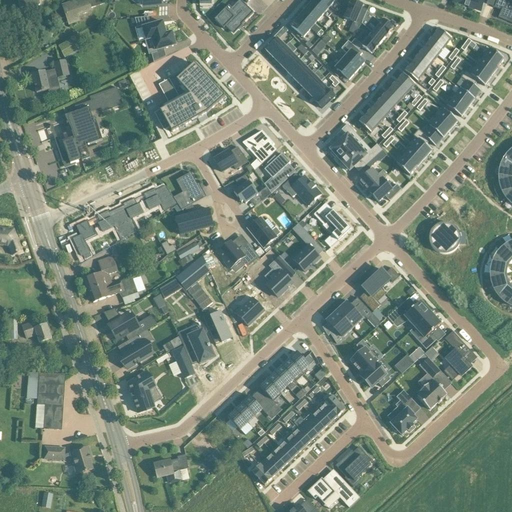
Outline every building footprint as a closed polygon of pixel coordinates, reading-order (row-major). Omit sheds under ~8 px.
[(18,0),(20,8),(41,5),(39,0),(18,0)] [(91,8),(107,2),(106,0),(82,0),(73,3),(72,3),(63,6),(64,9),(55,12),(58,20),(67,17),(69,25),(80,21),(78,15),(92,10),(91,8)] [(217,19),(216,20),(224,28),(223,29),(224,29),(226,27),(226,28),(227,27),(234,33),(238,29),(239,30),(243,26),(242,25),(254,13),(240,0),(232,9),(229,6),(226,9),(225,9),(226,10),(217,19)] [(321,0),(314,0),(311,4),(324,15),(330,7),(321,0)] [(454,0),(453,2),(465,6),(464,7),(465,7),(465,6),(468,7),(468,8),(469,8),(478,11),(480,6),(482,7),(484,0),(454,0)] [(511,12),(505,10),(509,0),(497,0),(494,8),(501,11),(498,18),(511,23),(511,12)] [(348,12),(344,19),(355,24),(363,6),(352,2),(351,3),(351,2),(347,11),(348,12)] [(311,4),(305,12),(317,22),(324,15),(311,4)] [(305,12),(298,19),(311,30),(317,22),(305,12)] [(366,13),(362,24),(373,34),(382,41),(386,37),(386,38),(392,30),(392,29),(393,28),(383,21),(378,28),(370,21),(373,18),(366,13)] [(149,18),(135,19),(137,28),(143,26),(147,41),(152,39),(152,38),(166,35),(163,22),(151,26),(149,18)] [(298,19),(291,27),(304,38),(311,30),(298,19)] [(439,30),(432,38),(445,48),(451,40),(452,40),(439,29),(438,30),(439,30)] [(156,53),(151,54),(154,63),(166,57),(164,49),(176,46),(172,33),(166,35),(152,38),(152,39),(156,53)] [(373,34),(362,47),(372,54),(372,53),(373,54),(379,46),(382,41),(373,34)] [(71,42),(58,49),(61,53),(64,58),(77,50),(75,46),(83,41),(79,35),(70,40),(71,42)] [(270,47),(266,51),(274,59),(285,47),(279,41),(275,37),(268,44),(270,47)] [(328,37),(323,42),(327,46),(332,40),(328,37)] [(445,48),(432,38),(425,47),(438,57),(445,48)] [(322,41),(313,52),(318,57),(327,46),(323,42),(322,41)] [(302,46),(298,50),(305,57),(309,53),(302,46)] [(285,47),(274,59),(281,66),(292,54),(285,47)] [(431,65),(438,57),(425,47),(419,55),(431,65)] [(490,49),(484,58),(498,69),(505,60),(490,49)] [(351,52),(343,60),(357,72),(364,64),(351,52)] [(292,54),(281,66),(288,73),(299,61),(292,54)] [(419,55),(412,64),(424,74),(431,65),(419,55)] [(498,69),(484,58),(477,67),(491,78),(498,69)] [(343,60),(336,69),(349,81),(357,72),(343,60)] [(69,76),(66,61),(54,64),(55,70),(45,73),(45,72),(31,75),(33,83),(34,83),(37,93),(49,90),(50,95),(61,92),(58,79),(69,76)] [(299,61),(288,73),(295,80),(306,69),(299,61)] [(424,74),(412,64),(405,72),(418,83),(418,82),(424,74)] [(161,112),(162,114),(164,117),(166,121),(168,124),(169,128),(172,133),(180,129),(178,126),(183,123),(185,126),(192,122),(191,119),(196,116),(197,119),(207,114),(217,105),(225,98),(219,91),(217,93),(213,89),(215,87),(209,81),(207,83),(203,78),(205,76),(200,70),(197,72),(194,68),(196,66),(195,65),(177,81),(190,95),(161,112)] [(491,78),(477,67),(471,75),(470,76),(478,81),(478,82),(485,87),(491,78)] [(306,69),(295,80),(302,87),(313,75),(311,73),(306,69)] [(313,76),(302,87),(309,94),(320,83),(325,79),(318,71),(313,76)] [(460,90),(475,100),(481,91),(474,86),(478,82),(478,81),(470,76),(471,75),(466,72),(461,78),(466,82),(460,90)] [(403,75),(396,83),(408,94),(415,86),(416,86),(403,74),(403,75)] [(126,80),(118,83),(120,89),(128,86),(126,80)] [(320,83),(309,94),(316,101),(327,90),(320,83)] [(408,94),(396,83),(389,91),(400,102),(408,94)] [(70,127),(72,133),(73,138),(68,139),(64,141),(69,154),(70,157),(73,164),(75,163),(76,165),(77,165),(76,163),(79,162),(79,161),(82,160),(82,162),(84,162),(83,160),(89,158),(86,148),(87,148),(86,144),(100,140),(95,125),(96,124),(94,120),(95,120),(95,118),(93,119),(91,114),(93,114),(92,112),(101,109),(102,109),(101,107),(119,100),(116,90),(117,89),(117,88),(90,97),(91,101),(75,107),(78,114),(67,118),(67,116),(66,116),(68,123),(67,124),(67,125),(69,125),(70,128),(70,127)] [(316,102),(315,102),(322,109),(335,97),(328,90),(327,90),(316,101),(316,102)] [(475,100),(460,90),(454,99),(468,109),(475,100)] [(381,99),(393,110),(400,102),(389,91),(381,99)] [(386,118),(393,110),(381,99),(374,107),(386,118)] [(468,109),(454,99),(447,108),(461,118),(468,109)] [(367,115),(378,126),(386,118),(374,107),(367,115)] [(437,119),(450,131),(458,122),(445,111),(437,119)] [(225,124),(238,118),(236,112),(223,118),(225,124)] [(371,133),(378,126),(367,115),(360,123),(359,122),(359,123),(371,134),(372,134),(371,133)] [(443,139),(450,131),(437,119),(430,127),(443,139)] [(220,122),(208,127),(210,132),(222,126),(220,122)] [(341,141),(330,150),(332,152),(330,153),(335,158),(337,157),(340,161),(357,145),(348,136),(353,131),(347,125),(336,136),(341,141)] [(413,136),(418,141),(419,140),(425,146),(426,146),(429,142),(436,147),(443,139),(430,127),(424,135),(419,130),(413,136)] [(262,132),(244,143),(247,149),(253,145),(260,152),(255,157),(258,160),(251,166),(255,171),(258,168),(277,151),(273,146),(274,145),(262,132)] [(419,140),(418,141),(411,148),(425,160),(432,151),(426,146),(425,146),(419,140)] [(357,145),(340,161),(343,165),(342,166),(347,171),(348,170),(350,172),(354,168),(362,161),(366,166),(372,160),(373,159),(382,151),(377,145),(366,155),(357,145)] [(418,168),(425,160),(411,148),(404,156),(417,168),(418,168)] [(236,171),(249,163),(238,149),(230,154),(229,152),(214,161),(222,174),(233,168),(236,171)] [(272,178),(265,185),(272,194),(296,172),(295,172),(292,174),(286,167),(289,165),(290,163),(282,154),(277,159),(275,157),(267,164),(269,166),(276,174),(272,178)] [(418,168),(417,168),(404,156),(397,165),(410,177),(418,168)] [(366,166),(369,170),(377,163),(373,159),(372,160),(366,166)] [(504,160),(502,164),(511,168),(511,163),(505,159),(504,160)] [(500,171),(500,175),(511,175),(511,168),(502,164),(502,166),(500,171)] [(250,165),(246,168),(250,174),(255,171),(250,165)] [(360,182),(359,184),(363,188),(364,187),(369,192),(383,180),(387,176),(383,171),(378,176),(373,170),(360,181),(360,182)] [(174,198),(173,198),(177,204),(182,211),(207,197),(206,197),(202,199),(198,192),(200,191),(198,186),(191,173),(179,180),(181,179),(187,191),(183,193),(179,195),(181,197),(176,200),(174,198)] [(296,175),(282,187),(288,193),(292,197),(293,197),(293,198),(293,197),(294,197),(297,194),(307,205),(313,199),(315,201),(321,195),(315,188),(316,187),(312,183),(311,184),(305,177),(301,180),(296,175)] [(511,175),(500,175),(499,177),(500,184),(501,188),(501,189),(504,194),(511,187),(511,175)] [(240,188),(234,193),(242,203),(244,202),(246,204),(257,196),(262,202),(272,195),(271,195),(267,188),(258,195),(249,182),(248,182),(244,177),(235,182),(240,188)] [(369,192),(368,192),(378,203),(386,197),(390,201),(389,201),(390,202),(402,190),(397,185),(392,190),(383,180),(369,192)] [(452,206),(478,234),(494,218),(459,182),(427,212),(436,221),(452,206)] [(154,190),(144,195),(147,201),(145,202),(149,211),(161,205),(164,211),(177,204),(173,198),(168,190),(158,195),(156,192),(155,189),(154,189),(154,190)] [(376,229),(343,194),(333,202),(346,216),(351,211),(359,220),(354,224),(367,238),(376,229)] [(126,210),(119,214),(129,236),(138,232),(132,219),(143,214),(139,205),(138,206),(135,200),(124,205),(124,204),(123,204),(124,207),(126,210)] [(327,203),(314,215),(324,227),(329,223),(336,231),(332,235),(325,242),(331,249),(338,242),(348,233),(351,230),(346,224),(334,211),(333,211),(329,215),(323,208),(326,204),(327,204),(327,203)] [(197,213),(182,217),(187,234),(214,227),(212,220),(211,217),(209,209),(201,212),(200,211),(197,212),(197,213)] [(108,212),(98,217),(100,223),(98,224),(102,233),(115,227),(121,241),(129,236),(119,214),(111,217),(110,214),(108,211),(108,212)] [(248,229),(264,249),(268,245),(277,238),(276,237),(280,234),(276,228),(272,232),(261,219),(248,229)] [(81,236),(73,240),(81,257),(83,256),(85,261),(92,257),(85,241),(96,236),(92,227),(91,228),(88,222),(77,227),(77,226),(76,226),(81,236)] [(424,223),(406,238),(412,245),(430,230),(424,223)] [(440,225),(430,234),(434,245),(439,250),(454,250),(458,239),(457,227),(450,223),(440,225)] [(0,246),(10,248),(13,257),(23,253),(15,231),(0,229),(0,246)] [(147,234),(150,239),(155,236),(152,231),(147,234)] [(308,247),(294,261),(305,273),(320,259),(318,256),(311,249),(317,244),(308,234),(302,240),(308,247)] [(477,234),(460,250),(466,256),(482,240),(477,234)] [(167,242),(162,245),(167,256),(176,251),(174,246),(170,248),(167,242)] [(180,262),(200,250),(196,243),(176,255),(180,262)] [(231,243),(218,253),(226,262),(231,269),(240,261),(245,266),(246,268),(259,258),(255,253),(248,244),(240,251),(236,246),(234,247),(232,244),(231,243)] [(498,254),(494,259),(508,266),(510,263),(511,260),(511,254),(506,246),(501,250),(498,254)] [(260,249),(255,253),(259,258),(264,253),(260,249)] [(285,253),(280,257),(285,263),(290,258),(285,253)] [(146,265),(157,264),(157,255),(146,256),(146,265)] [(91,295),(107,289),(107,288),(112,286),(108,275),(118,272),(113,256),(98,262),(102,274),(85,280),(91,295)] [(449,285),(466,269),(453,256),(436,272),(449,285)] [(271,282),(267,286),(278,298),(293,284),(289,281),(286,277),(282,273),(289,266),(285,263),(280,257),(270,267),(272,270),(278,275),(271,282)] [(176,275),(185,290),(212,274),(203,259),(176,275)] [(491,271),(491,277),(506,276),(506,272),(507,269),(508,266),(494,259),(492,265),(491,271)] [(373,277),(372,279),(382,289),(391,281),(393,284),(400,277),(392,268),(385,274),(381,270),(376,275),(375,275),(375,276),(374,277),(373,277)] [(294,298),(289,293),(275,307),(284,317),(321,282),(312,273),(297,286),(302,291),(294,298)] [(506,276),(491,277),(492,283),(494,288),(497,294),(509,286),(507,283),(506,279),(506,276)] [(132,279),(112,286),(107,288),(107,289),(91,295),(93,303),(125,292),(127,298),(138,294),(132,279)] [(366,292),(360,298),(374,312),(381,306),(377,302),(386,294),(382,289),(372,279),(370,280),(370,281),(368,282),(368,283),(362,288),(366,292)] [(175,281),(169,284),(175,294),(182,290),(175,281)] [(459,282),(453,287),(465,305),(472,300),(459,282)] [(255,284),(249,289),(257,299),(264,293),(255,284)] [(509,286),(497,294),(500,298),(511,288),(509,286)] [(511,289),(511,288),(500,298),(503,301),(505,302),(510,306),(511,301),(511,289)] [(236,314),(248,327),(249,327),(248,327),(264,311),(265,312),(265,311),(253,298),(252,298),(253,299),(236,314)] [(340,309),(337,312),(353,329),(363,320),(365,318),(368,321),(373,315),(365,306),(357,313),(353,309),(350,305),(346,301),(339,308),(340,309)] [(328,309),(331,312),(338,306),(335,302),(328,309)] [(404,303),(388,318),(393,324),(403,315),(415,328),(431,313),(421,302),(416,306),(411,311),(404,303)] [(164,306),(160,309),(161,311),(164,315),(168,313),(164,306)] [(330,316),(325,320),(328,323),(333,328),(335,330),(330,335),(336,344),(343,339),(353,329),(337,312),(332,317),(330,316)] [(210,314),(203,317),(216,346),(217,346),(215,343),(221,341),(222,343),(233,339),(221,313),(211,317),(210,314)] [(431,313),(415,328),(423,337),(418,342),(426,350),(437,341),(431,334),(438,327),(441,324),(431,313)] [(118,317),(109,322),(113,328),(111,329),(118,341),(126,336),(129,341),(147,330),(156,325),(151,316),(134,327),(129,319),(122,323),(118,317)] [(6,340),(17,340),(17,320),(6,320),(6,340)] [(35,329),(33,323),(22,326),(26,340),(36,336),(39,343),(52,339),(47,325),(35,329)] [(384,356),(397,342),(380,326),(367,340),(384,356)] [(122,355),(120,355),(123,359),(121,360),(125,366),(126,365),(129,369),(148,358),(142,347),(147,344),(153,340),(147,330),(129,341),(126,343),(130,350),(122,355)] [(185,330),(177,334),(179,337),(182,344),(183,347),(187,356),(195,352),(200,364),(206,362),(209,361),(215,358),(203,331),(188,337),(185,330)] [(453,332),(444,340),(459,355),(449,363),(451,365),(446,370),(455,380),(459,375),(461,377),(471,368),(463,359),(470,352),(453,332)] [(179,337),(170,342),(174,349),(182,344),(179,337)] [(359,355),(351,362),(355,365),(354,366),(354,367),(355,366),(356,367),(355,368),(356,369),(357,368),(357,369),(356,369),(357,370),(358,369),(359,371),(358,371),(359,372),(359,371),(363,375),(376,364),(378,363),(377,362),(367,351),(370,349),(362,341),(353,349),(359,355)] [(183,347),(172,352),(184,379),(195,375),(191,366),(187,356),(183,347)] [(433,349),(427,355),(432,361),(438,356),(433,349)] [(297,353),(289,360),(302,373),(310,366),(314,362),(308,356),(304,360),(297,353)] [(408,356),(396,367),(403,374),(414,364),(408,356)] [(421,365),(420,367),(428,375),(432,380),(441,372),(428,359),(421,365)] [(289,360),(282,367),(294,380),(296,383),(304,375),(302,373),(289,360)] [(362,375),(361,377),(363,379),(362,379),(362,380),(363,379),(364,381),(364,382),(365,381),(372,389),(378,383),(382,388),(390,380),(376,364),(363,375),(362,375)] [(414,364),(401,376),(410,385),(423,374),(414,364)] [(282,367),(274,374),(287,387),(294,380),(282,367)] [(64,402),(65,376),(55,375),(30,373),(27,398),(64,402)] [(146,373),(128,384),(131,394),(132,395),(131,396),(132,396),(133,398),(132,398),(132,399),(133,398),(138,414),(155,408),(153,404),(149,392),(155,388),(146,373)] [(274,374),(267,380),(280,394),(280,393),(287,387),(274,374)] [(267,380),(260,388),(265,394),(261,398),(271,409),(276,404),(274,402),(282,395),(280,393),(280,394),(267,380)] [(421,394),(418,397),(430,410),(438,403),(439,403),(443,399),(447,395),(444,392),(434,382),(431,385),(429,384),(423,390),(419,393),(421,394)] [(389,387),(372,403),(380,412),(398,396),(389,387)] [(303,389),(296,396),(299,400),(307,393),(303,389)] [(392,423),(391,425),(392,426),(391,428),(396,433),(397,431),(402,436),(407,431),(408,432),(413,427),(412,425),(417,421),(414,417),(414,416),(405,406),(412,400),(404,391),(396,398),(400,402),(395,406),(397,408),(403,414),(392,423)] [(331,395),(323,402),(337,417),(337,418),(345,410),(331,395)] [(250,397),(242,404),(255,417),(262,410),(266,414),(271,409),(261,398),(256,403),(250,397)] [(62,431),(64,402),(27,398),(27,399),(37,400),(36,429),(52,430),(62,431)] [(323,402),(317,409),(318,411),(319,410),(331,423),(337,417),(323,402)] [(242,404),(235,411),(248,424),(255,417),(242,404)] [(312,416),(324,429),(331,423),(319,410),(318,411),(312,416)] [(235,411),(228,418),(240,431),(248,424),(235,411)] [(311,414),(303,421),(305,423),(318,436),(324,429),(312,416),(311,414)] [(305,423),(299,429),(311,442),(318,436),(305,423)] [(293,435),(292,435),(305,448),(311,442),(299,429),(293,435)] [(291,433),(284,440),(285,441),(286,441),(298,454),(305,448),(292,435),(293,435),(291,433)] [(247,440),(243,445),(244,447),(247,449),(251,446),(252,445),(247,440)] [(285,441),(279,447),(292,460),(298,454),(286,441),(285,441)] [(279,447),(273,453),(285,466),(292,460),(279,447)] [(93,470),(89,456),(91,455),(88,448),(71,453),(71,454),(64,456),(65,450),(45,448),(44,461),(65,462),(65,460),(71,459),(75,475),(93,470)] [(354,463),(342,474),(346,478),(345,479),(353,488),(361,480),(359,477),(371,466),(369,464),(372,461),(359,448),(354,453),(352,451),(347,456),(354,463)] [(212,475),(227,462),(217,450),(202,463),(212,475)] [(273,453),(266,460),(278,473),(285,466),(273,453)] [(164,463),(155,465),(158,478),(167,476),(168,476),(169,484),(178,482),(181,478),(179,472),(187,470),(189,470),(188,467),(186,455),(177,457),(178,460),(170,461),(164,463)] [(260,465),(260,466),(272,479),(272,478),(278,473),(266,460),(260,465)] [(258,464),(251,471),(265,486),(273,479),(272,478),(272,479),(260,466),(260,465),(258,464)] [(380,466),(356,488),(364,498),(388,476),(380,466)] [(322,479),(307,492),(315,500),(318,498),(324,504),(335,493),(340,499),(342,497),(347,502),(345,504),(349,509),(360,499),(341,478),(340,478),(330,487),(323,480),(322,479)] [(43,493),(43,508),(51,508),(52,494),(43,493)]
